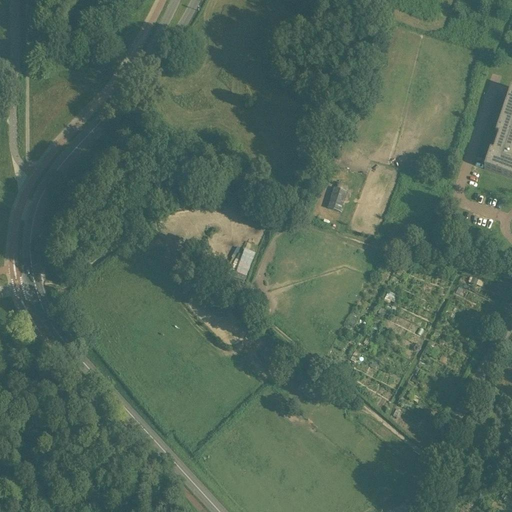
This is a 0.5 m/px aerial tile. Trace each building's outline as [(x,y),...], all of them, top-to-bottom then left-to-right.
[(511,89),(483,170),(511,179),(511,89)] [(327,210),(339,214),(345,193),(333,190),(327,210)] [(244,250),(244,251),(234,278),(244,282),(254,254),(244,250)] [(287,362),(269,346),(260,355),(278,372),(287,362)] [(304,380),(303,382),(297,390),(307,397),(314,387),(304,380)]
